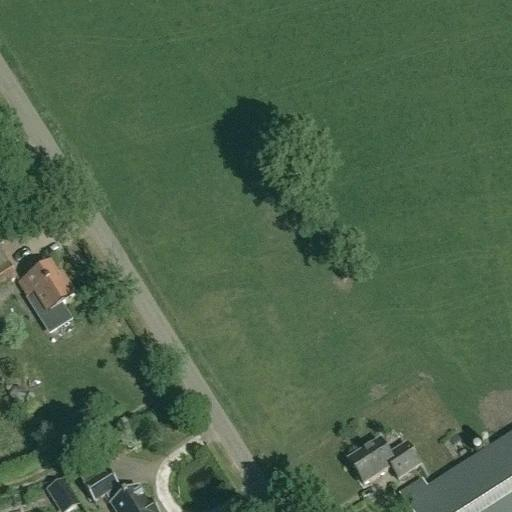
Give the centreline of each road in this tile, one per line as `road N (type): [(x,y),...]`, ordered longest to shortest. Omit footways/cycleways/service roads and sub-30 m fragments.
road 1 (unclassified): [(273,511),(0,73)]
road 2 (track): [(194,385),(41,476),(0,489)]
